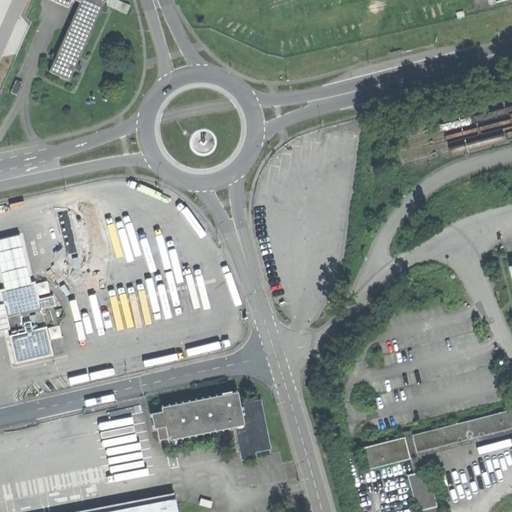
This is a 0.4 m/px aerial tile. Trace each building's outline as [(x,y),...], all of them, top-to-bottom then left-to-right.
[(52,0),(52,1),(68,8),(71,0),(74,0),(79,2),(48,72),(69,81),(103,4),(126,14),(130,6),(116,0),(52,0)] [(16,80),(10,92),(17,95),(23,83),(16,80)] [(49,280),(38,281),(39,295),(51,294),(49,280)] [(35,282),(0,290),(0,301),(1,305),(2,304),(6,321),(42,312),(35,282)] [(0,332),(7,330),(9,330),(6,321),(2,304),(1,305),(0,304),(0,332)] [(45,327),(42,312),(6,321),(9,330),(7,330),(8,336),(27,332),(25,323),(33,321),(35,330),(45,327)] [(27,332),(8,336),(15,365),(52,356),(45,327),(35,330),(33,321),(25,323),(27,332)] [(236,392),(151,410),(157,437),(166,435),(167,441),(234,427),(240,455),(271,449),(260,400),(238,405),(236,392)] [(511,409),(410,435),(415,457),(511,432),(511,409)] [(410,435),(409,430),(401,432),(402,437),(408,459),(412,474),(405,475),(409,491),(414,511),(415,511),(423,511),(423,510),(433,508),(435,507),(425,470),(419,472),(415,457),(410,435)] [(402,437),(358,449),(363,471),(392,464),(408,459),(402,437)] [(399,493),(409,491),(405,475),(412,474),(408,459),(392,464),(399,493)] [(176,511),(174,499),(106,511),(176,511)]
